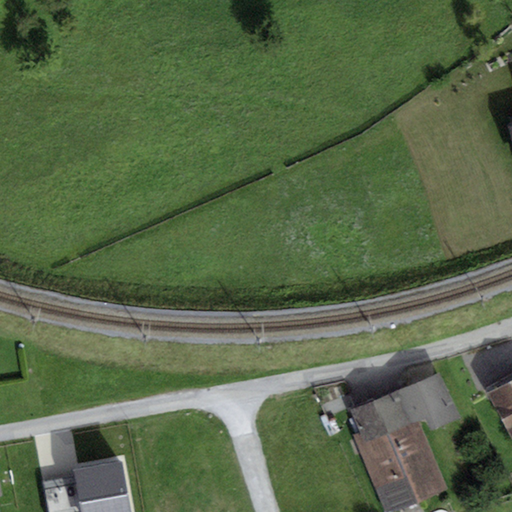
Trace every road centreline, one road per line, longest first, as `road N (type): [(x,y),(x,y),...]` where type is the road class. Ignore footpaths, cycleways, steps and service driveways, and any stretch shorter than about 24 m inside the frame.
road 1 (residential): [(0,437),(370,371),(511,334)]
road 2 (track): [(272,511),(235,397)]
